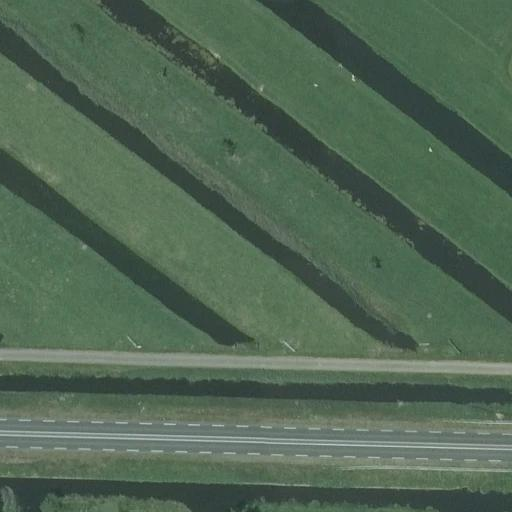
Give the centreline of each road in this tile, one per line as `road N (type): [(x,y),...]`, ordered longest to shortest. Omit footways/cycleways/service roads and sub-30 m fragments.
road 1 (primary): [(511,448),(0,434)]
road 2 (unclassified): [(0,356),(511,368)]
